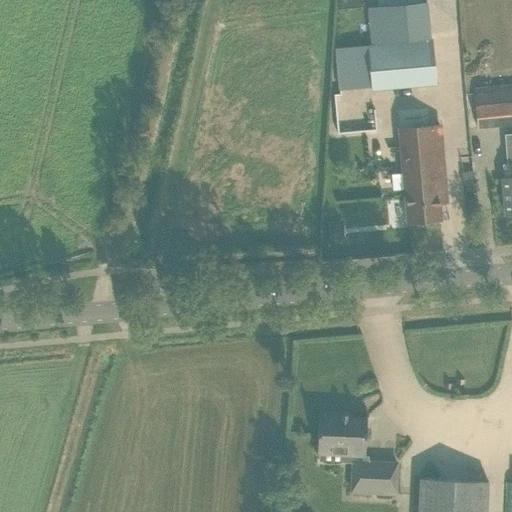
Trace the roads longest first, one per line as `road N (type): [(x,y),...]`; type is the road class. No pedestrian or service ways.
road 1 (tertiary): [(0,321),(511,272)]
road 2 (track): [(166,0),(92,339)]
